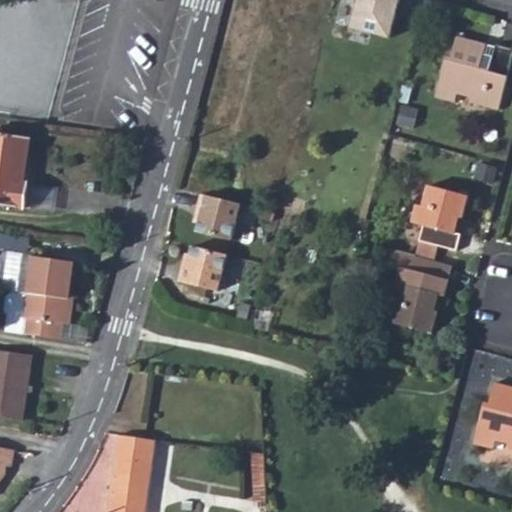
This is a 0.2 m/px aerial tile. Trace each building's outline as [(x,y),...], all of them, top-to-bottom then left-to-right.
[(360,0),(353,28),(390,38),(400,0),(360,0)] [(478,48),(453,41),(448,60),(443,60),(431,102),(450,106),(453,99),(465,104),(463,109),(492,118),(508,56),(486,50),(480,70),(472,68),(478,48)] [(38,138),(0,132),(0,202),(33,207),(37,182),(32,181),(38,138)] [(241,204),(202,194),(198,211),(202,212),(197,233),(232,241),(241,204)] [(465,211),(428,200),(423,218),(417,216),(413,234),(422,237),(419,248),(452,256),(457,247),(451,245),(456,226),(460,228),(465,211)] [(229,255),(193,247),(189,266),(183,265),(179,282),(221,291),(229,255)] [(450,269),(389,252),(385,268),(401,272),(394,302),(399,304),(395,324),(432,333),(438,313),(435,312),(437,297),(442,298),(450,269)] [(28,330),(66,336),(69,318),(75,320),(78,299),(72,298),(73,291),(78,259),(39,253),(28,330)] [(0,416),(28,420),(39,352),(0,345),(0,416)] [(511,389),(500,387),(495,406),(492,405),(481,445),(502,451),(504,444),(511,446),(511,389)] [(157,496),(165,442),(127,437),(118,491),(157,496)] [(0,480),(8,470),(10,461),(14,462),(17,445),(0,442),(0,480)] [(154,511),(157,496),(118,491),(114,511),(154,511)]
